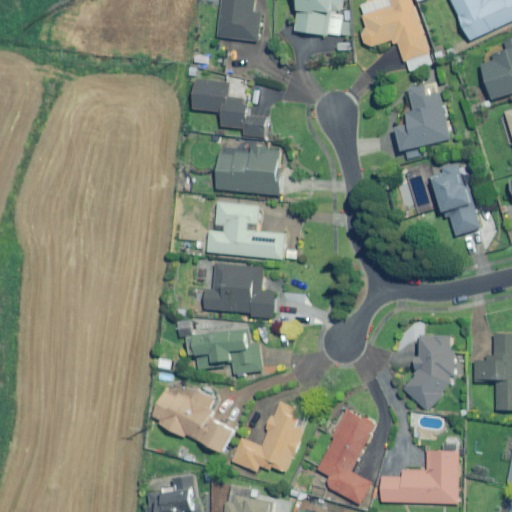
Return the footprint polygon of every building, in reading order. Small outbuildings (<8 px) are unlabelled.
[(256,0),(226,0),(223,38),(260,41),(262,13),(256,12),(256,0)] [(300,0),(299,9),(302,9),(299,32),(350,38),(353,14),(342,12),(343,0),(300,0)] [(433,64),(412,0),(370,0),(372,3),(362,6),(370,29),(364,31),(370,48),(398,39),(409,72),(433,64)] [(453,0),(458,11),(460,10),(474,40),(511,22),(511,0),(497,0),(494,2),(492,0),(453,0)] [(511,41),(506,43),(509,53),(496,57),(498,61),(482,66),(493,101),(511,94),(511,41)] [(235,84),(203,80),(199,110),(228,113),(226,127),(251,130),(250,135),(266,138),(269,120),(249,117),(252,101),(233,98),(235,84)] [(430,96),(428,86),(408,91),(413,113),(409,114),(411,124),(400,127),(406,151),(452,140),(440,94),(430,96)] [(282,150),(254,147),(253,152),(225,149),(221,190),(281,196),(283,172),(279,171),(282,150)] [(456,237),(482,228),(459,163),(443,169),(445,175),(433,179),(443,210),(447,209),(456,237)] [(262,207),(223,203),(220,232),(214,232),(211,252),(283,260),(286,235),(250,231),(251,223),(260,224),(262,207)] [(265,269),(219,266),(217,290),(210,290),(208,311),(254,314),(254,317),(274,319),(276,293),(263,292),(265,269)] [(195,335),(195,323),(183,322),(182,334),(195,335)] [(251,346),(249,331),(193,337),(195,356),(200,355),(201,370),(213,368),(211,355),(216,355),(217,363),(235,361),(236,374),(263,372),(260,345),(251,346)] [(453,379),(457,378),(458,351),(454,351),(454,335),(419,334),(418,378),(407,392),(430,413),(444,398),(453,379)] [(511,336),(497,335),(496,358),(488,358),(488,363),(476,362),(476,382),(498,382),(497,410),(511,410),(511,336)] [(202,390),(198,398),(184,391),(180,398),(171,393),(158,417),(165,421),(164,424),(188,437),(189,434),(225,453),(237,430),(209,415),(218,398),(202,390)] [(259,472),(261,466),(273,471),(275,467),(289,473),(306,431),(298,428),(305,412),(283,402),(264,447),(245,439),(235,462),(259,472)] [(378,426),(349,411),(318,471),(328,476),(319,494),(335,502),(339,493),(362,505),(373,483),(354,473),(378,426)] [(460,504),(462,453),(431,453),(430,471),(405,471),(405,478),(388,478),(387,491),(383,491),(383,502),(460,504)] [(179,490),(154,492),(154,507),(149,511),(205,511),(205,507),(200,508),(198,478),(178,480),(179,490)] [(261,491),(235,487),(230,511),(273,511),(275,504),(259,501),(261,491)]
